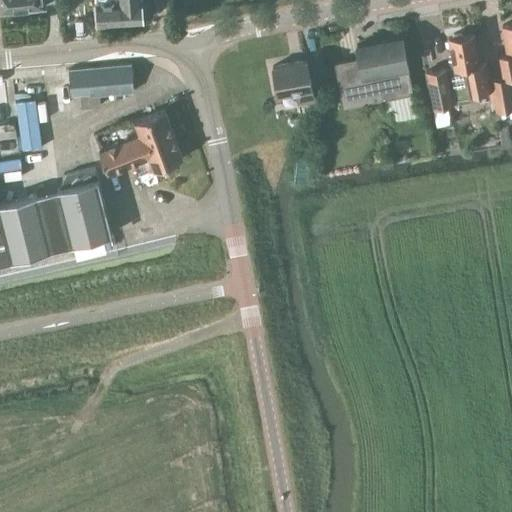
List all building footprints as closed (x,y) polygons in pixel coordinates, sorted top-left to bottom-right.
[(0,0),(0,2),(1,14),(46,8),(45,0),(0,0)] [(119,0),(96,0),(99,28),(122,26),(119,0)] [(119,0),(122,26),(145,24),(142,0),(119,0)] [(511,122),(511,91),(509,75),(511,74),(511,24),(503,26),(508,53),(501,54),(505,76),(492,79),(500,125),(511,122)] [(455,66),(447,67),(454,104),(475,100),(473,93),(491,89),(486,61),(480,62),(476,34),(464,35),(461,33),(453,34),(452,38),(450,38),(455,66)] [(359,59),(336,64),(344,106),(385,98),(414,92),(403,36),(381,40),(357,45),(358,51),(359,59)] [(315,99),(313,89),(327,86),(321,57),(273,66),(278,94),(297,91),(299,102),(315,99)] [(100,94),(134,91),(132,64),(69,70),(71,92),(80,91),(82,107),(101,105),(100,94)] [(454,104),(447,67),(425,72),(433,108),(454,104)] [(49,151),(49,85),(14,85),(14,151),(49,151)] [(136,136),(103,149),(107,159),(111,170),(148,156),(153,169),(183,158),(174,134),(165,109),(135,121),(140,135),(136,136)] [(61,187),(0,202),(0,261),(112,233),(96,166),(67,173),(61,187)]
